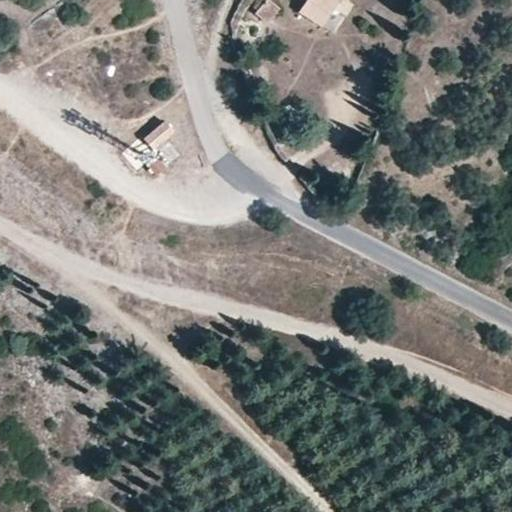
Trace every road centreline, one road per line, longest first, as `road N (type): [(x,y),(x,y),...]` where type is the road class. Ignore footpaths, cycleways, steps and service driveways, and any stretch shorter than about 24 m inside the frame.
road 1 (track): [(0,98),(64,149),(171,207),(238,210),(284,193)]
road 2 (unclassified): [(284,193),(311,216),(511,319)]
road 3 (unclassified): [(284,193),(207,110),(179,0)]
